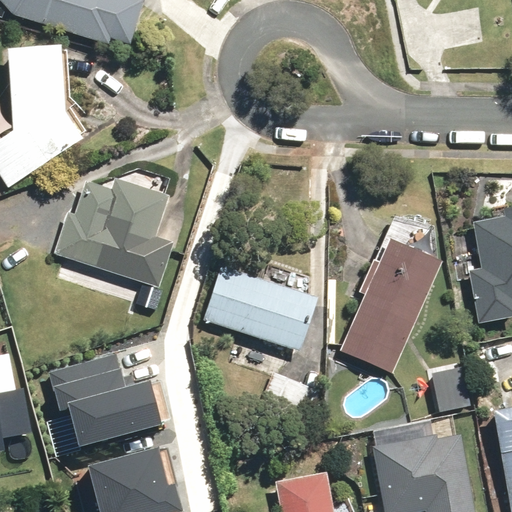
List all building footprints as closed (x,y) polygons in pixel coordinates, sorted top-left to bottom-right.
[(140,5),(123,0),(0,0),(0,2),(12,16),(11,18),(14,19),(124,54),(140,5)] [(0,140),(0,177),(8,191),(82,142),(65,116),(60,51),(6,55),(12,132),(0,140)] [(80,179),(54,259),(158,292),(184,212),(80,179)] [(511,220),(476,228),(485,272),(466,275),(475,327),(511,320),(511,303),(511,298),(511,297),(511,220)] [(339,351),(393,374),(438,267),(385,244),(339,351)] [(222,270),(204,321),(296,353),(314,301),(222,270)] [(116,354),(49,372),(60,411),(70,408),(81,446),(162,423),(150,382),(125,389),(116,354)] [(464,368),(433,374),(440,411),(471,405),(464,368)] [(0,456),(2,456),(0,442),(0,440),(32,434),(23,391),(0,395),(0,456)] [(511,511),(511,412),(492,416),(509,511),(511,511)] [(382,511),(472,511),(471,505),(458,434),(371,450),(382,511)] [(170,487),(158,447),(87,467),(100,511),(176,511),(182,510),(175,486),(170,487)] [(337,511),(333,477),(276,486),(279,511),(337,511)]
